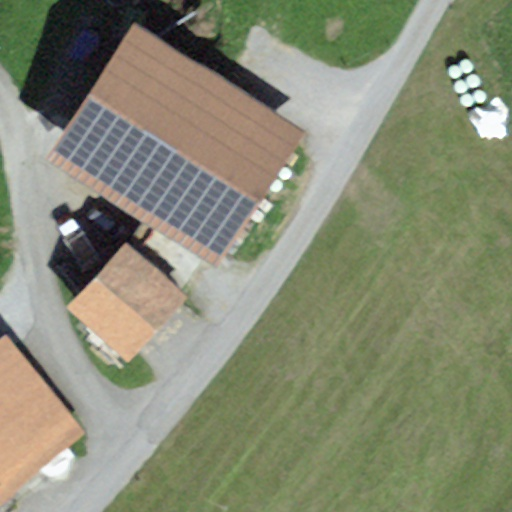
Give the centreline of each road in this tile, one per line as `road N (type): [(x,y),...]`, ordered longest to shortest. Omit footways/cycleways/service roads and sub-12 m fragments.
road 1 (unclassified): [(94,511),(269,292),(440,0)]
road 2 (track): [(134,454),(94,402),(55,322),(13,125),(0,98)]
